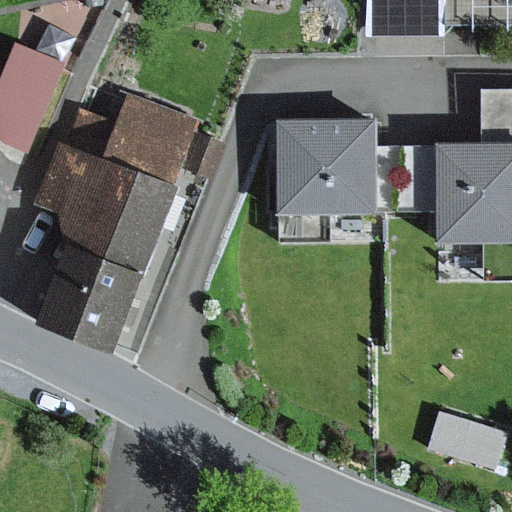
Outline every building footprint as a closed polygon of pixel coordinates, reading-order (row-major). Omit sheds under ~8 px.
[(442,0),(363,0),(364,41),(443,41),(443,29),(442,0)] [(511,0),(442,0),(443,29),(511,29),(511,0)] [(15,46),(0,82),(0,143),(27,155),(63,66),(15,46)] [(511,94),(479,94),(479,151),(511,150),(511,94)] [(198,124),(126,95),(114,126),(78,111),(62,151),(56,148),(32,208),(55,217),(59,254),(28,332),(107,364),(175,194),(171,192),(198,124)] [(370,125),(269,127),(271,221),(276,221),(328,220),(372,220),(371,217),(371,151),(370,125)] [(511,150),(479,151),(430,151),(430,217),(430,251),(480,252),(511,250),(511,150)] [(430,217),(430,151),(371,151),(371,217),(430,217)] [(328,220),(276,221),(277,249),(328,249),(328,220)] [(511,250),(480,252),(481,287),(511,286),(511,250)]
